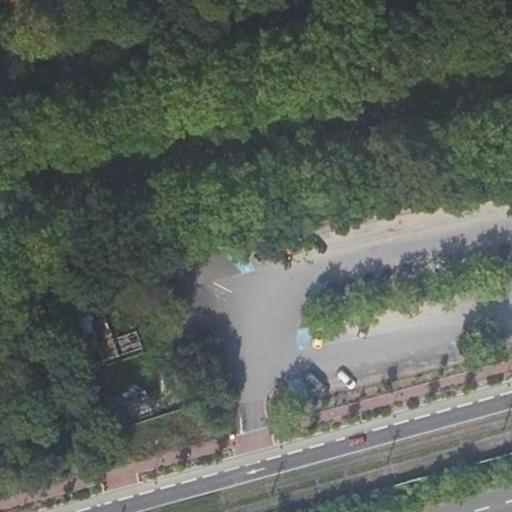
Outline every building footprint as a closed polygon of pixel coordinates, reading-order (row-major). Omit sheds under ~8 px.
[(89,299),(65,305),(84,368),(105,362),(105,361),(121,356),(110,317),(104,318),(103,312),(94,315),(89,299)] [(112,310),(103,312),(104,318),(110,317),(121,356),(125,355),(121,338),(112,310)] [(140,332),(121,338),(125,355),(145,350),(140,332)] [(132,396),(110,402),(116,425),(153,415),(148,397),(133,402),(132,396)] [(124,431),(131,453),(170,441),(172,449),(179,447),(176,439),(209,429),(203,411),(188,415),(186,406),(114,428),(116,433),(124,431)]
